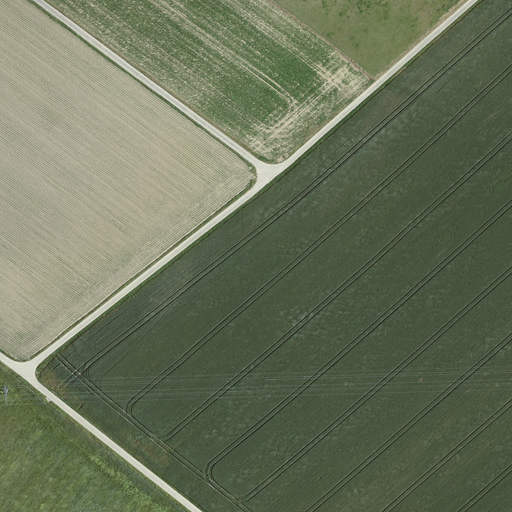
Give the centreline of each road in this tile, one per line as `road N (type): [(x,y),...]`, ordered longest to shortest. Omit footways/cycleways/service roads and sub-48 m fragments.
road 1 (track): [(473,0),(273,174),(23,373)]
road 2 (track): [(23,373),(198,511)]
